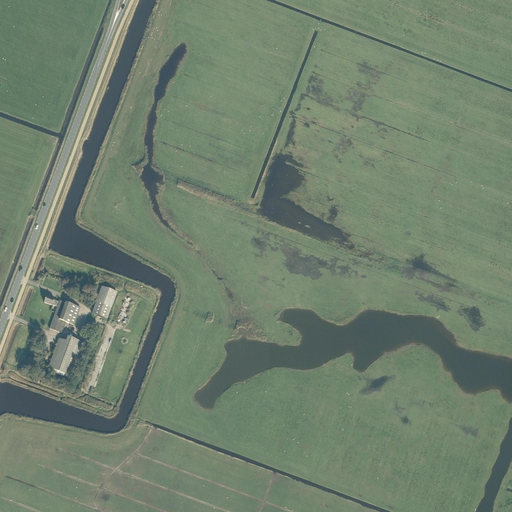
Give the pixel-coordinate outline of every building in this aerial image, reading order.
[(101,287),(91,314),(107,320),(112,305),(116,293),(101,287)] [(52,306),(53,301),(54,300),(46,297),(44,304),(51,306),(52,306)] [(59,320),(65,303),(59,301),(58,303),(57,308),(53,317),(59,320)] [(59,320),(53,317),(49,329),(58,333),(63,322),(73,326),(80,309),(65,303),(59,320)] [(59,339),(48,369),(52,370),(51,373),(63,377),(64,375),(69,376),(82,343),(67,337),(65,342),(59,339)]
